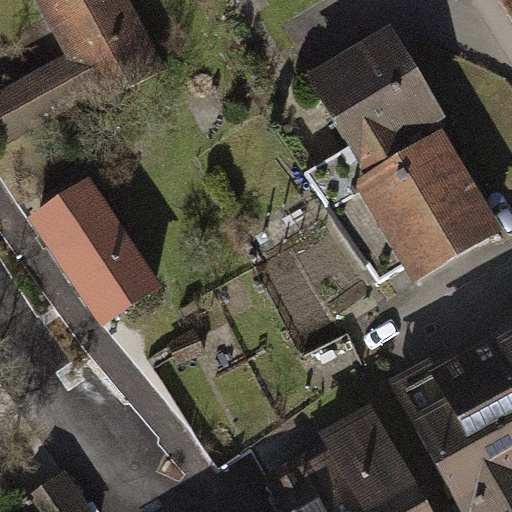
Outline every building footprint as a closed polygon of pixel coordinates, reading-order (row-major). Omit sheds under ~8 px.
[(129,0),(34,0),(68,61),(0,97),(0,148),(2,152),(91,104),(95,113),(169,74),(129,0)] [(361,172),(416,140),(408,127),(432,113),(382,29),(304,75),(346,145),(361,172)] [(361,172),(346,145),(298,172),(372,279),(446,237),(453,251),(493,229),(434,130),(416,140),(361,172)] [(109,205),(53,250),(121,334),(177,288),(109,205)] [(511,328),(433,372),(467,434),(511,409),(511,328)] [(195,334),(167,346),(177,368),(205,355),(195,334)] [(433,372),(394,393),(458,511),(511,511),(511,409),(467,434),(433,372)] [(324,443),(362,511),(422,511),(364,406),(317,431),(324,443)] [(362,511),(324,443),(260,478),(278,511),(362,511)] [(93,511),(68,476),(20,509),(22,511),(93,511)]
